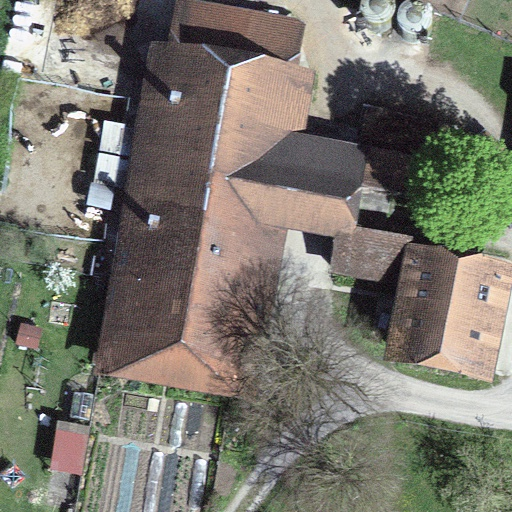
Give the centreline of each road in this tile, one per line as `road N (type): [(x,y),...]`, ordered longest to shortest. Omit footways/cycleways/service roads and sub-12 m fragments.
road 1 (track): [(243,511),(342,384),(511,409)]
road 2 (track): [(511,204),(462,102),(379,57),(310,0)]
